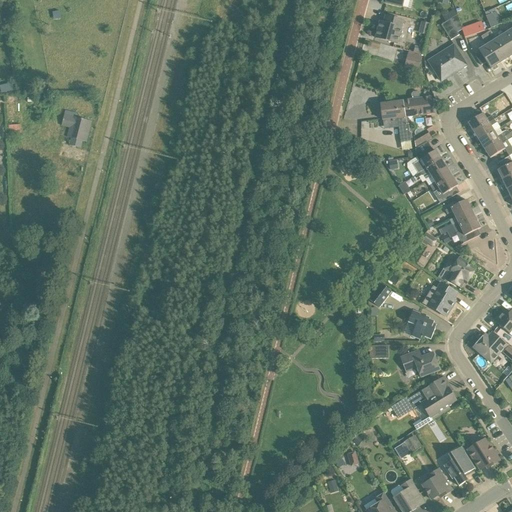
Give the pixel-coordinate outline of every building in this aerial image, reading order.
[(384,23),(380,22),(376,38),(397,44),(403,21),(386,16),(384,23)] [(457,16),(441,26),(451,41),(459,35),(457,32),(462,30),(461,29),(457,16)] [(499,20),(489,25),(491,29),(501,24),(499,20)] [(426,35),(429,24),(421,21),(418,33),(426,35)] [(484,31),(481,22),(461,29),(462,30),(465,38),(484,31)] [(511,49),(511,29),(503,35),(511,49)] [(491,31),(486,34),(481,37),(484,42),(494,36),(491,31)] [(511,49),(503,35),(491,43),(479,50),(481,53),(476,56),(482,66),(487,62),(491,69),(511,56),(511,49)] [(429,61),(442,81),(467,66),(455,46),(429,61)] [(418,71),(422,58),(408,54),(404,67),(418,71)] [(12,83),(0,86),(0,87),(1,94),(13,91),(12,83)] [(511,105),(505,95),(500,98),(507,109),(511,105)] [(432,98),(403,102),(406,117),(435,113),(432,98)] [(377,105),(379,120),(379,122),(388,121),(389,128),(398,127),(400,143),(411,141),(410,133),(409,133),(408,125),(406,125),(405,117),(406,117),(403,102),(377,105)] [(483,114),(477,118),(468,123),(474,132),(494,120),(492,116),(487,119),(483,114)] [(76,118),(64,115),(63,120),(61,126),(69,128),(67,138),(71,139),(69,145),(80,148),(81,141),(86,143),(91,122),(76,118)] [(474,132),(479,141),(495,132),(492,127),(497,123),(494,120),(474,132)] [(20,134),(19,125),(8,125),(8,134),(20,134)] [(431,138),(426,130),(413,138),(413,142),(415,148),(431,138)] [(479,141),(485,150),(505,137),(503,133),(498,136),(495,132),(479,141)] [(511,154),(511,147),(508,141),(505,137),(485,150),(490,159),(505,150),(509,157),(511,156),(511,154)] [(418,175),(422,172),(442,160),(436,150),(434,152),(427,142),(415,150),(416,157),(418,161),(412,165),(418,175)] [(511,158),(511,156),(509,157),(499,162),(502,168),(498,170),(502,180),(511,175),(511,158)] [(447,168),(442,160),(422,172),(424,176),(429,173),(432,177),(447,168)] [(395,161),(388,162),(390,171),(397,170),(395,161)] [(453,177),(447,168),(432,177),(435,182),(430,185),(432,189),(453,177)] [(511,175),(502,180),(507,189),(511,186),(511,175)] [(435,193),(440,190),(443,195),(458,186),(453,177),(432,189),(435,193)] [(405,182),(398,186),(404,195),(407,193),(410,191),(405,182)] [(456,217),(472,209),(467,200),(446,210),(448,215),(453,212),(456,217)] [(477,220),(472,209),(456,217),(458,222),(453,225),(455,230),(477,220)] [(431,220),(426,223),(429,229),(434,226),(431,220)] [(455,230),(462,244),(475,238),(473,232),(481,228),(477,220),(455,230)] [(437,240),(427,233),(422,240),(432,247),(437,240)] [(447,235),(441,238),(444,243),(450,240),(447,235)] [(468,263),(460,258),(456,265),(450,261),(445,269),(451,273),(447,279),(461,287),(465,281),(467,282),(475,270),(467,265),(468,263)] [(441,283),(427,306),(446,317),(456,301),(453,300),(457,293),(441,283)] [(369,300),(380,309),(392,293),(381,284),(369,300)] [(494,321),(509,334),(511,331),(511,311),(509,315),(504,310),(494,321)] [(412,337),(420,341),(422,337),(431,340),(435,330),(432,328),(434,322),(429,320),(430,318),(413,311),(408,323),(416,326),(412,337)] [(491,363),(502,350),(505,353),(510,348),(493,333),(488,338),(485,335),(474,348),(491,363)] [(388,346),(369,346),(370,358),(388,358),(388,346)] [(419,351),(401,358),(407,372),(417,368),(421,378),(440,371),(433,353),(421,358),(419,351)] [(421,404),(430,419),(450,407),(449,406),(456,401),(449,389),(451,387),(445,377),(408,400),(413,410),(421,404)] [(358,436),(353,443),(357,447),(363,440),(358,436)] [(406,454),(419,445),(413,437),(401,445),(406,454)] [(487,468),(499,461),(489,445),(488,445),(484,440),(467,450),(480,470),(486,466),(487,468)] [(475,469),(461,447),(448,455),(452,461),(443,466),(452,479),(454,478),(459,486),(468,481),(464,475),(475,469)] [(348,468),(357,466),(354,454),(345,456),(348,468)] [(453,490),(439,469),(427,477),(429,481),(422,485),(431,500),(442,493),(444,496),(453,490)] [(393,498),(401,511),(410,511),(425,503),(411,480),(401,486),(404,492),(393,498)] [(328,483),(330,490),(337,488),(335,481),(328,483)] [(395,511),(384,493),(375,499),(378,504),(367,511),(395,511)]
